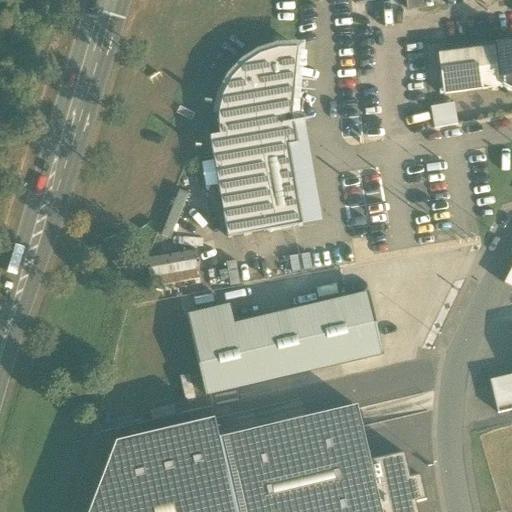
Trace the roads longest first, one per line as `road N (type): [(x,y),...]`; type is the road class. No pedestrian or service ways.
road 1 (primary): [(107,0),(0,353)]
road 2 (residential): [(462,511),(449,434),(457,360),(511,261)]
road 3 (unknown): [(229,254),(331,234),(334,163),(407,152)]
